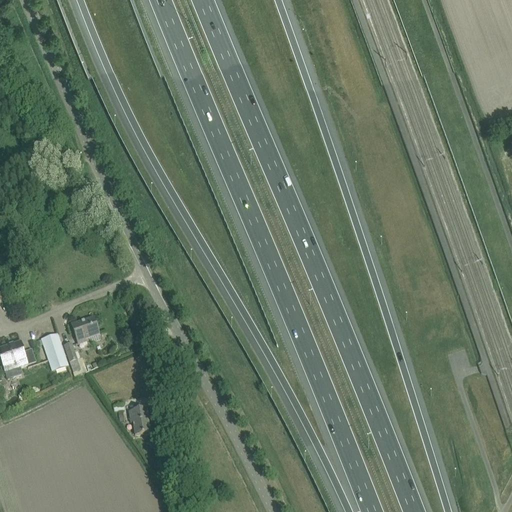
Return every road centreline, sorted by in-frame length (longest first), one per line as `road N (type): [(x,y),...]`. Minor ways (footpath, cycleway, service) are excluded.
road 1 (motorway): [(79,0),(140,137),(289,393),(348,511)]
road 2 (unclassified): [(269,511),(129,246),(24,0)]
road 3 (motorway): [(157,0),(369,511)]
road 4 (motorway): [(410,511),(200,0)]
road 5 (motorway): [(447,511),(278,0)]
road 6 (track): [(190,511),(160,304)]
road 7 (track): [(104,186),(0,52)]
road 8 (unknown): [(143,272),(0,329)]
